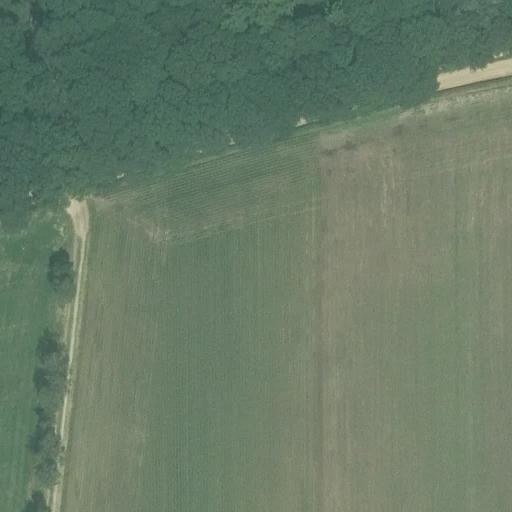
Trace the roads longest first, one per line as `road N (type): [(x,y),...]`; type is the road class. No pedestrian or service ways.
road 1 (track): [(0,208),(511,68)]
road 2 (track): [(58,0),(103,159)]
